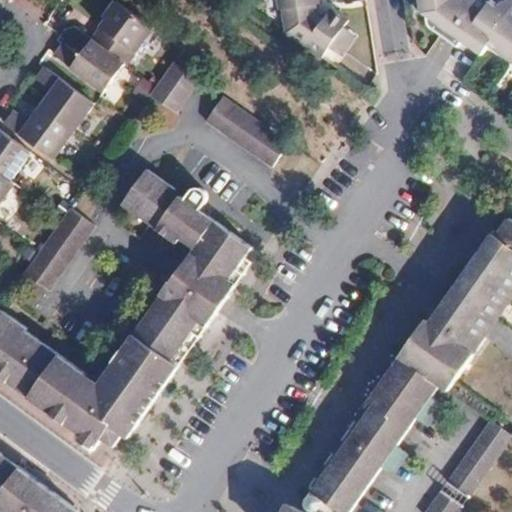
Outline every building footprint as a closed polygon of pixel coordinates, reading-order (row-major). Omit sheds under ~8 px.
[(105,20),(90,40),(124,65),(152,28),(112,0),(111,0),(99,16),(105,20)] [(316,0),(277,0),(279,9),(282,8),(286,34),(321,59),(330,46),(343,28),(349,19),(333,8),(324,20),(316,14),(315,4),(317,3),(316,0)] [(422,0),(424,7),(425,15),(427,24),(431,29),(439,35),(462,0),(422,0)] [(456,47),(460,42),(485,7),(475,0),(462,0),(439,35),(456,47)] [(488,44),(511,61),(511,5),(510,4),(503,4),(497,6),(492,12),(485,7),(460,42),(479,56),(484,50),(488,44)] [(343,28),(330,46),(343,56),(356,37),(343,28)] [(103,93),(124,65),(90,40),(79,56),(62,43),(53,56),(103,93)] [(511,61),(488,44),(484,50),(501,62),(511,69),(511,61)] [(173,62),(149,96),(172,113),(197,80),(173,62)] [(40,108),(74,132),(94,105),(44,68),(34,81),(50,93),(40,108)] [(285,144),(221,97),(203,121),(267,166),(285,144)] [(12,111),(3,123),(53,160),(74,132),(40,108),(28,123),(12,111)] [(0,174),(6,179),(27,151),(0,130),(0,174)] [(179,238),(189,245),(204,224),(194,217),(202,205),(204,201),(205,196),(203,191),(200,188),(197,188),(191,190),(184,199),(174,192),(177,187),(149,167),(124,205),(153,225),(176,242),(179,238)] [(0,201),(13,184),(6,179),(0,174),(0,201)] [(212,212),(202,205),(194,217),(204,224),(209,228),(214,221),(209,217),(212,212)] [(38,253),(24,273),(47,290),(94,225),(69,208),(61,219),(38,253)] [(229,281),(251,248),(214,221),(209,228),(194,249),(181,268),(225,300),(235,285),(229,281)] [(511,222),(509,221),(496,239),(456,293),(490,318),(511,288),(511,222)] [(204,224),(189,245),(194,249),(209,228),(204,224)] [(451,290),(456,293),(496,239),(491,235),(451,290)] [(235,285),(258,253),(251,248),(229,281),(235,285)] [(181,268),(171,282),(214,315),(225,300),(181,268)] [(26,329),(0,309),(0,377),(97,446),(102,438),(111,427),(123,435),(126,438),(171,375),(166,371),(178,353),(199,324),(205,328),(214,315),(171,282),(153,306),(157,308),(143,326),(136,337),(133,335),(103,377),(106,379),(98,390),(83,378),(85,375),(24,331),(26,329)] [(424,322),(415,335),(463,369),(474,355),(468,350),(475,341),(446,320),(450,316),(439,308),(431,319),(435,322),(431,327),(424,322)] [(184,357),(205,328),(199,324),(178,353),(166,371),(171,375),(184,357)] [(463,369),(415,335),(398,359),(439,387),(447,393),(463,369)] [(349,511),(439,387),(398,359),(308,485),(316,490),(300,511),(296,511),(291,509),(289,511),(335,511),(336,511),(349,511)] [(486,421),(444,482),(466,499),(509,437),(486,421)] [(111,427),(102,438),(114,447),(123,435),(111,427)] [(0,487),(16,466),(7,459),(0,453),(0,487)] [(73,511),(76,509),(16,466),(0,487),(0,507),(6,511),(73,511)] [(437,492),(459,508),(466,499),(444,482),(437,492)] [(456,511),(459,508),(437,492),(422,511),(456,511)]
